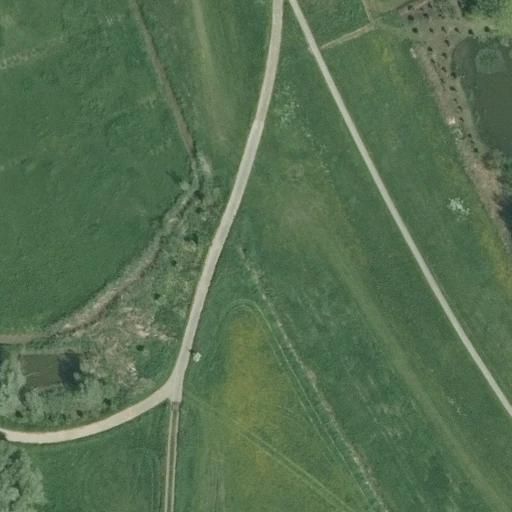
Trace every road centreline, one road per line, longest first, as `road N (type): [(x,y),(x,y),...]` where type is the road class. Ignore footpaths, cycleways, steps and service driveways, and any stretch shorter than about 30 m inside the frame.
road 1 (track): [(172,511),(177,383),(266,90),(276,0)]
road 2 (track): [(177,383),(81,431),(0,433)]
